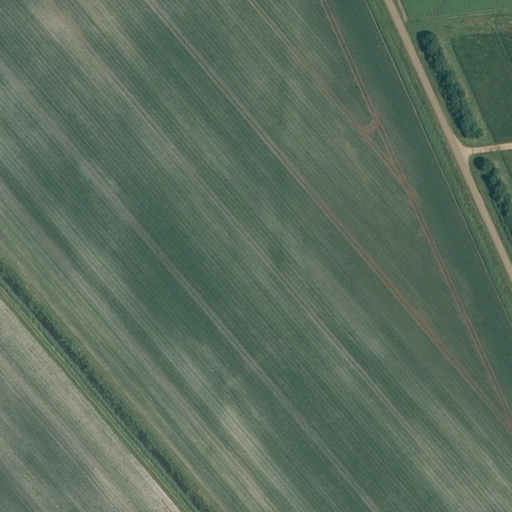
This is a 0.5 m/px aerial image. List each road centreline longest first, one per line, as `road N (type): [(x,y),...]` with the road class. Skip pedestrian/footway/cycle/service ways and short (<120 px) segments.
road 1 (track): [(216,511),(0,258)]
road 2 (unclassified): [(511,275),(388,0)]
